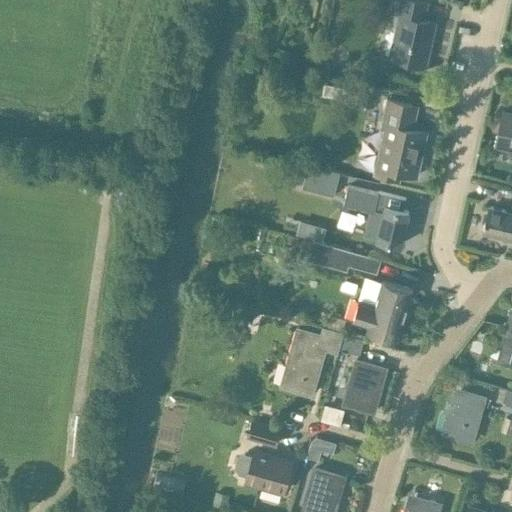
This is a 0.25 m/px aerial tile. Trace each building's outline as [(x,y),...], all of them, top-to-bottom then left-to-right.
[(424,18),(428,1),(423,0),(394,0),(392,13),(399,14),(390,57),(426,64),(435,21),(424,18)] [(416,176),(426,133),(413,130),(418,105),(412,104),(386,98),(381,124),(386,125),(375,173),(399,179),(401,172),(416,176)] [(511,148),(511,111),(503,110),(495,145),(511,148)] [(335,193),(341,169),(309,161),(303,186),(335,193)] [(404,208),(407,197),(380,190),(379,192),(349,184),(344,202),(370,209),(363,234),(378,238),(401,244),(410,210),(404,208)] [(511,211),(490,206),(484,231),(511,237),(511,211)] [(348,268),(350,263),(378,271),(382,257),(316,238),(310,257),(348,268)] [(414,288),(385,279),(377,304),(361,299),(355,319),(371,323),(370,328),(399,337),(414,288)] [(511,363),(511,314),(499,359),(511,363)] [(313,393),(323,359),(326,348),(337,351),(338,347),(360,353),(364,339),(342,333),(343,332),(323,326),(321,333),(300,327),(284,384),(313,393)] [(400,361),(402,350),(369,342),(366,353),(400,361)] [(374,374),(377,364),(358,358),(345,402),(374,411),(384,377),(374,374)] [(511,405),(511,389),(507,387),(502,402),(511,405)] [(482,405),(485,397),(465,391),(463,400),(453,397),(443,431),(472,440),(482,405)] [(280,428),(253,420),(249,435),(276,443),(280,428)] [(255,450),(253,456),(245,454),(239,457),(237,466),(241,472),(248,474),(247,480),(283,491),(292,460),(255,450)] [(333,482),(336,473),(316,467),(303,510),(311,511),(335,511),(343,485),(333,482)] [(437,511),(440,503),(422,498),(419,508),(407,504),(404,511),(437,511)]
